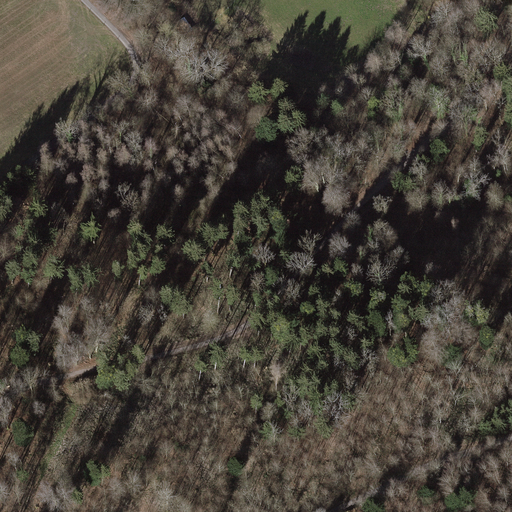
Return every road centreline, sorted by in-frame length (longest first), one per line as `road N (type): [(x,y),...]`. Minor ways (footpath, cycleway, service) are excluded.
road 1 (track): [(0,401),(241,328),(358,204),(511,68)]
road 2 (track): [(86,0),(129,42),(138,67),(133,85),(0,190)]
road 3 (track): [(334,511),(396,479),(511,436)]
